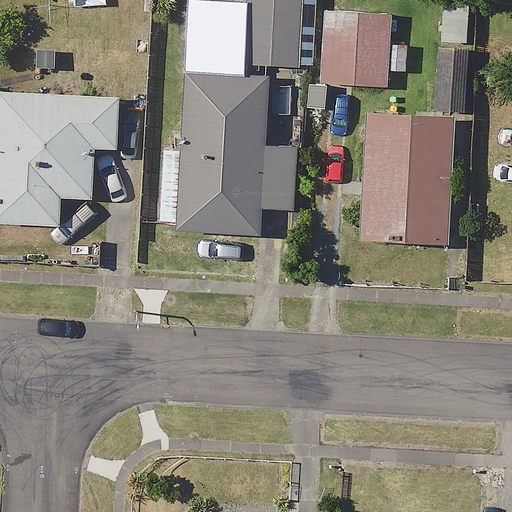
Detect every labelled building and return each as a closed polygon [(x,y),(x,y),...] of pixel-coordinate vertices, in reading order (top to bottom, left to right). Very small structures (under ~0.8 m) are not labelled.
[(293,0),(239,0),(237,58),(291,60),(293,0)] [(459,0),(432,0),(430,38),(456,40),(459,0)] [(376,71),(389,72),(391,49),(377,49),(378,27),(393,28),(394,6),(316,2),(313,77),(375,80),(376,71)] [(253,145),(256,73),(175,69),(172,141),(153,140),(150,222),(248,226),(250,200),(282,201),(285,146),(253,145)] [(108,93),(0,86),(0,216),(48,220),(49,191),(80,193),(83,142),(105,143),(108,93)] [(443,110),(354,106),(348,231),(437,235),(443,110)]
